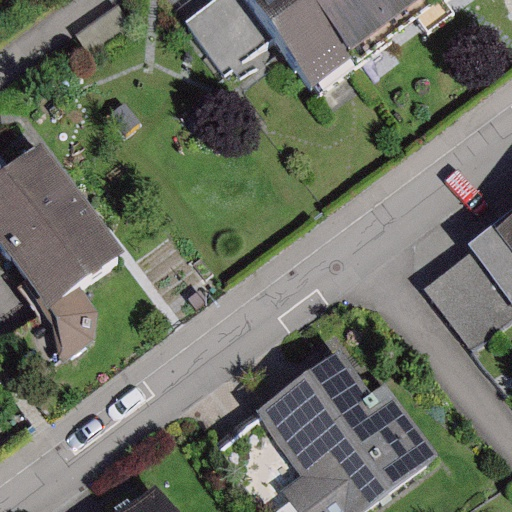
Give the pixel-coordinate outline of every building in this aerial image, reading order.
[(246,0),(199,33),(235,84),(283,51),(323,108),(477,0),(246,0)] [(0,182),(11,175),(0,156),(0,182)] [(0,191),(0,256),(9,269),(86,212),(45,158),(0,191)] [(9,269),(51,324),(127,267),(86,212),(9,269)] [(511,226),(471,259),(472,261),(511,310),(511,226)] [(511,326),(511,310),(472,261),(426,298),(474,357),(511,326)] [(258,425),(303,483),(283,498),(293,511),(376,511),(440,464),(385,393),(374,402),(343,361),(258,425)] [(173,511),(163,497),(141,511),(173,511)]
